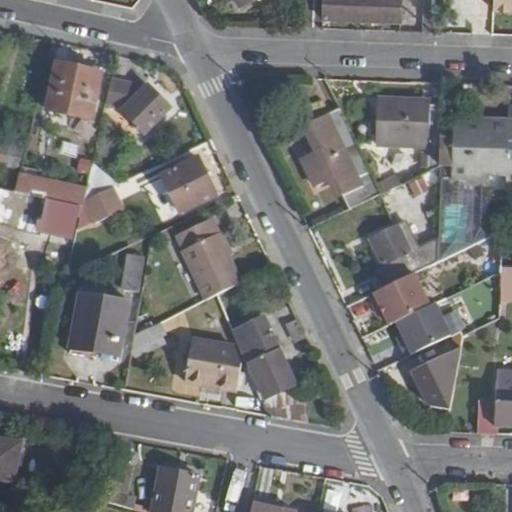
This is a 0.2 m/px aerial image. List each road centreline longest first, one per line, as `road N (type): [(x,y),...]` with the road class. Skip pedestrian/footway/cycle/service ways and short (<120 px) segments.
road 1 (tertiary): [(195,49),(390,457)]
road 2 (residential): [(390,457),(0,393)]
road 3 (residential): [(195,49),(511,59)]
road 4 (residential): [(0,6),(195,49)]
road 5 (residential): [(390,457),(511,462)]
